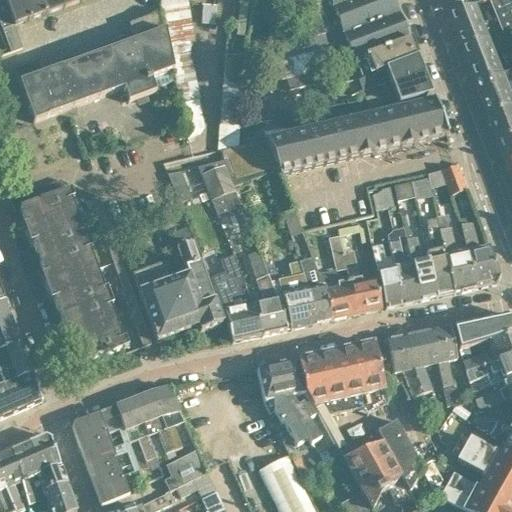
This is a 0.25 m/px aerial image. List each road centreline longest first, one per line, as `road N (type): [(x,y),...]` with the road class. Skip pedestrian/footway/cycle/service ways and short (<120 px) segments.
road 1 (residential): [(511,303),(152,375),(54,411)]
road 2 (tertiary): [(420,0),(511,243)]
road 3 (residential): [(54,411),(0,233)]
